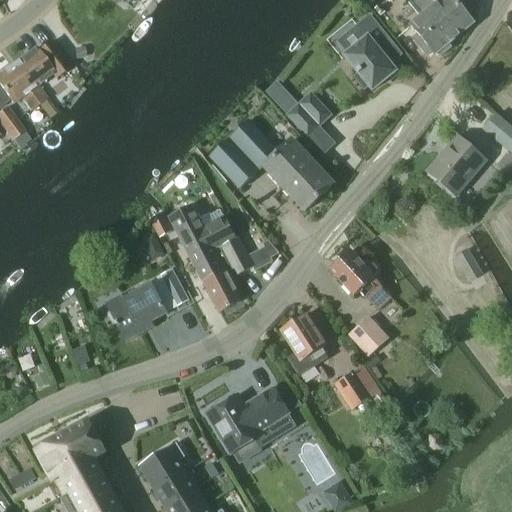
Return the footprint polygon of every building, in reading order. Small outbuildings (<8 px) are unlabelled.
[(434,55),(437,54),(440,58),(451,49),(448,45),(453,41),(429,12),(427,13),(417,1),(416,0),(404,0),(407,4),(409,3),(421,18),(412,26),(419,34),(413,39),(427,56),(432,52),(434,55)] [(416,0),(417,1),(427,13),(429,12),(453,41),(473,24),(453,0),(416,0)] [(345,58),(357,73),(356,73),(358,76),(354,79),(365,92),(369,88),(373,92),(396,73),(390,66),(402,56),(370,17),(357,28),(367,40),(345,58)] [(10,67),(38,106),(39,106),(49,120),(57,114),(37,87),(52,75),(55,79),(69,68),(50,43),(36,53),(38,55),(37,56),(32,50),(27,55),(10,67)] [(86,49),(75,50),(76,61),(87,59),(86,49)] [(30,112),(38,106),(10,67),(0,74),(0,88),(12,105),(20,99),(30,112)] [(288,117),(308,139),(332,117),(311,95),(288,117)] [(6,108),(0,112),(0,126),(12,142),(25,133),(6,108)] [(511,148),(511,127),(496,114),(482,131),(509,153),(511,148)] [(239,191),(263,169),(279,154),(250,122),(210,160),(239,191)] [(486,162),(457,137),(427,174),(456,198),(486,162)] [(279,154),(263,169),(304,213),(334,186),(293,142),(279,154)] [(224,218),(204,229),(192,207),(170,219),(220,314),(242,303),(225,270),(215,251),(237,240),(224,218)] [(171,233),(161,214),(150,220),(160,239),(171,233)] [(237,240),(215,251),(225,270),(231,267),(236,278),(255,269),(239,239),(237,240)] [(269,243),(264,246),(266,250),(271,261),(279,256),(269,243)] [(468,250),(454,258),(470,284),(483,276),(468,250)] [(392,300),(374,279),(377,277),(377,269),(372,263),(362,262),(351,251),(330,270),(354,297),(359,293),(378,313),(392,300)] [(172,270),(159,277),(172,302),(186,295),(172,270)] [(126,305),(111,313),(126,342),(142,334),(140,330),(149,325),(167,316),(150,284),(122,299),(126,305)] [(307,317),(283,332),(297,353),(287,360),(300,378),(314,369),(311,365),(326,355),(321,347),(325,345),(307,317)] [(369,359),(389,340),(369,318),(348,337),(369,359)] [(88,365),(81,367),(83,373),(90,371),(88,365)] [(336,385),(353,412),(373,399),(378,407),(387,402),(364,367),(336,385)] [(53,387),(48,375),(36,381),(41,392),(53,387)] [(290,408),(299,403),(290,389),(282,394),(290,408)] [(258,455),(259,449),(254,441),(263,436),(260,432),(289,414),(274,390),(245,408),(238,397),(221,407),(216,406),(211,409),(209,414),(206,416),(230,455),(233,454),(238,463),(244,464),(258,455)] [(11,398),(2,404),(7,412),(16,406),(11,398)] [(52,483),(61,479),(94,461),(106,454),(89,423),(35,452),(52,483)] [(139,468),(157,496),(189,476),(180,462),(186,459),(177,445),(172,448),(171,448),(139,468)] [(61,479),(71,496),(104,478),(94,461),(61,479)] [(220,473),(213,462),(205,466),(213,478),(220,473)] [(157,496),(165,509),(197,489),(189,476),(157,496)] [(71,496),(79,511),(85,511),(114,496),(104,478),(71,496)] [(165,509),(166,511),(191,511),(206,503),(197,489),(165,509)] [(85,511),(122,511),(114,496),(85,511)] [(211,511),(206,503),(191,511),(222,511),(223,511),(221,511),(211,511)]
